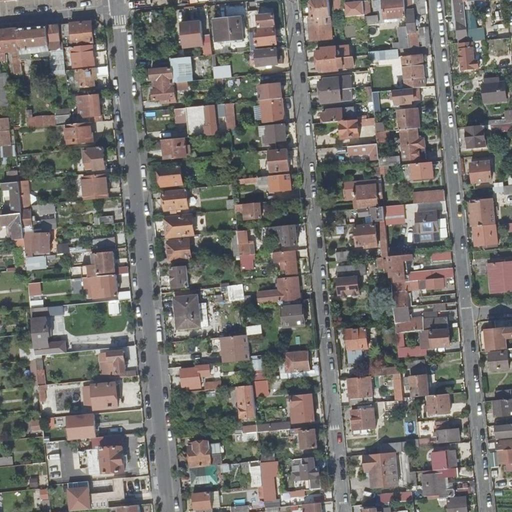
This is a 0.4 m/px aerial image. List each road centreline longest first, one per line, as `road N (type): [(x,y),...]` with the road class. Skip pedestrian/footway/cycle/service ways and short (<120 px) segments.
road 1 (residential): [(342,511),(290,0)]
road 2 (residential): [(168,511),(117,5)]
road 3 (residential): [(435,0),(466,314)]
road 4 (residential): [(466,314),(484,511)]
